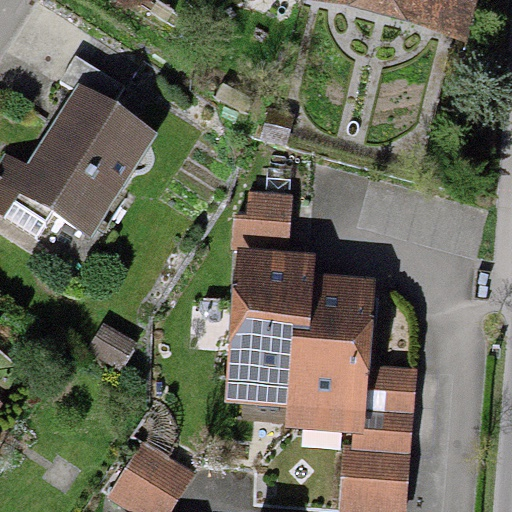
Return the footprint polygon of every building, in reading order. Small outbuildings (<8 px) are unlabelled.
[(387,0),(441,14),(444,0),(387,0)] [(125,89),(76,55),(59,80),(83,96),(59,130),(18,188),(85,234),(149,142),(108,114),(125,89)] [(266,117),(259,141),(285,148),(292,124),(266,117)] [(250,252),(288,253),(290,201),(252,200),(250,252)] [(364,296),(301,292),(302,271),(241,267),(233,389),(279,392),(295,393),(294,411),(304,412),(357,415),(364,296)] [(173,511),(193,480),(145,451),(117,498),(140,511),(173,511)] [(398,511),(404,457),(350,452),(344,511),(354,511),(398,511)]
